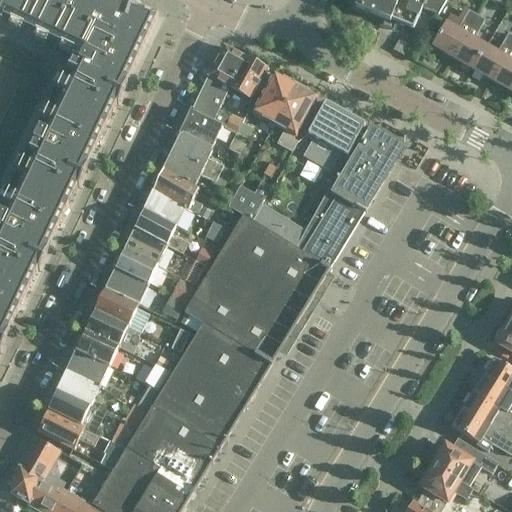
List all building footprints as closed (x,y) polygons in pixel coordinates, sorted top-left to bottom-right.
[(0,352),(9,333),(8,333),(37,271),(38,272),(39,270),(48,251),(47,250),(77,188),(78,188),(79,186),(88,168),(87,167),(116,106),(117,106),(127,85),(125,85),(157,18),(141,11),(141,10),(120,2),(119,2),(119,3),(111,0),(110,0),(0,0),(0,1),(0,22),(0,23),(1,23),(5,13),(86,52),(80,63),(74,59),(69,70),(74,73),(45,134),(39,131),(29,152),(35,155),(6,217),(0,214),(0,352)] [(355,10),(352,16),(381,28),(384,29),(392,32),(395,24),(413,31),(422,10),(438,16),(447,0),(358,0),(356,6),(355,10)] [(445,24),(431,48),(452,60),(478,17),(470,13),(459,32),(445,24)] [(478,17),(452,60),(472,71),(487,47),(474,40),(485,22),(478,17)] [(487,47),(472,71),(492,82),(511,47),(511,37),(509,36),(498,54),(487,47)] [(511,47),(492,82),(511,94),(511,93),(511,47)] [(229,88),(245,59),(224,48),(208,77),(209,77),(229,88)] [(245,59),(229,88),(250,100),(266,71),(245,59)] [(275,126),(295,87),(274,76),(252,114),(275,126)] [(191,114),(221,128),(228,116),(218,112),(229,88),(209,77),(191,114)] [(295,87),(275,126),(284,131),(276,145),(292,154),(298,143),(293,141),(316,98),(295,87)] [(317,166),(345,114),(325,103),(307,135),(314,138),(303,158),(316,165),(317,166)] [(191,114),(179,138),(210,152),(221,128),(191,114)] [(345,114),(317,166),(330,173),(341,153),(347,157),(365,125),(345,114)] [(236,135),(241,126),(242,123),(228,116),(221,128),(236,135)] [(241,126),(236,135),(248,141),(252,132),(241,126)] [(328,191),(305,232),(295,250),(302,254),(330,269),(365,213),(404,148),(371,129),(332,193),(328,191)] [(248,141),(236,135),(228,151),(239,156),(248,141)] [(210,152),(179,138),(171,155),(227,182),(232,173),(207,162),(211,153),(210,152)] [(171,155),(163,172),(194,189),(199,178),(224,189),(227,182),(171,155)] [(163,172),(154,192),(184,210),(197,217),(201,207),(192,203),(198,191),(194,189),(163,172)] [(228,209),(233,212),(242,218),(253,224),(263,206),(262,206),(271,190),(260,184),(253,196),(239,188),(228,209)] [(154,192),(145,212),(175,228),(184,210),(154,192)] [(253,224),(277,238),(286,220),(263,206),(253,224)] [(145,212),(134,233),(166,250),(167,249),(182,256),(188,245),(171,237),(175,228),(145,212)] [(117,464),(98,496),(89,509),(95,511),(181,511),(330,269),(302,254),(295,250),(277,238),(253,224),(242,218),(184,314),(203,326),(124,453),(117,464)] [(277,238),(295,250),(305,232),(286,220),(277,238)] [(205,230),(217,236),(221,229),(209,223),(205,230)] [(134,233),(125,252),(158,268),(166,250),(134,233)] [(201,251),(196,263),(206,268),(211,255),(201,251)] [(148,287),(158,268),(125,252),(116,272),(148,287)] [(199,283),(206,268),(196,263),(190,260),(182,276),(199,283)] [(139,307),(148,287),(116,272),(106,292),(139,307)] [(192,290),(180,284),(174,297),(185,303),(192,290)] [(149,317),(137,311),(139,307),(106,292),(95,314),(128,330),(140,336),(149,317)] [(184,305),(173,299),(171,298),(162,315),(176,322),(184,305)] [(95,314),(91,323),(85,334),(118,350),(133,357),(137,347),(123,341),(128,330),(95,314)] [(511,326),(508,324),(502,333),(498,333),(495,338),(497,342),(495,345),(511,354),(511,326)] [(170,350),(180,355),(189,335),(180,331),(170,350)] [(109,370),(118,350),(85,334),(76,354),(109,370)] [(178,358),(168,353),(164,352),(156,366),(155,365),(154,366),(169,373),(178,358)] [(109,370),(76,354),(67,374),(99,389),(109,370)] [(511,371),(493,360),(482,378),(511,395),(511,371)] [(143,384),(147,386),(157,393),(169,373),(154,366),(147,377),(143,384)] [(90,409),(99,389),(67,374),(57,394),(90,409)] [(511,395),(482,378),(472,395),(511,419),(511,395)] [(145,412),(146,411),(157,393),(147,386),(135,406),(145,412)] [(81,428),(100,437),(103,431),(97,428),(98,427),(85,421),(90,409),(57,394),(47,414),(80,429),(81,428)] [(511,419),(472,395),(462,411),(511,441),(511,430),(507,427),(511,419)] [(487,454),(491,446),(511,458),(511,441),(462,411),(451,429),(477,444),(476,447),(487,454)] [(143,416),(136,412),(127,426),(134,431),(143,416)] [(80,429),(47,414),(37,435),(74,452),(79,442),(94,449),(100,437),(81,428),(80,429)] [(7,487),(9,496),(37,511),(95,511),(89,509),(60,491),(64,484),(48,475),(60,453),(35,439),(7,487)] [(432,466),(432,467),(465,487),(466,487),(470,479),(477,467),(491,476),(492,474),(498,466),(498,465),(457,440),(451,450),(445,446),(443,448),(439,449),(436,454),(437,459),(432,466)] [(112,446),(106,457),(117,464),(124,453),(112,446)] [(473,492),(465,487),(432,467),(427,475),(422,476),(419,481),(420,486),(419,487),(425,491),(415,506),(424,511),(442,511),(453,494),(466,502),(473,492)]
